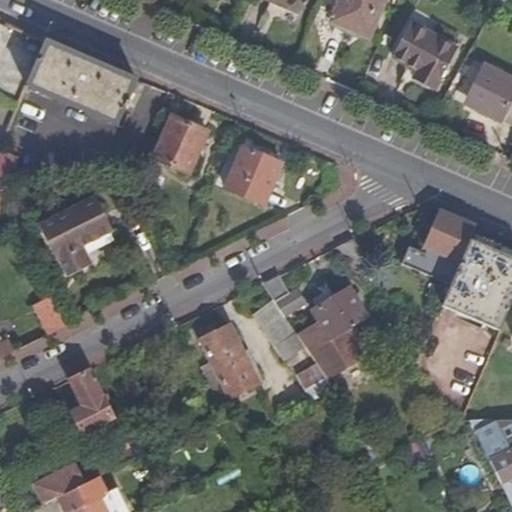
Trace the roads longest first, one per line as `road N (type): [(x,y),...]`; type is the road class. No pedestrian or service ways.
road 1 (residential): [(0,389),(357,211),(395,164)]
road 2 (residential): [(11,0),(395,164)]
road 3 (residential): [(395,164),(511,213)]
